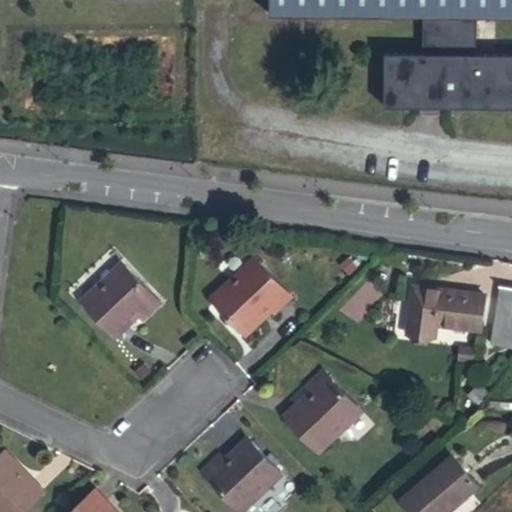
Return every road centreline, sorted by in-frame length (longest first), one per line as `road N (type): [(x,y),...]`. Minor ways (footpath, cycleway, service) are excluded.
road 1 (tertiary): [(0,168),(182,186),(322,217),(511,235)]
road 2 (residential): [(0,408),(102,465),(215,378)]
